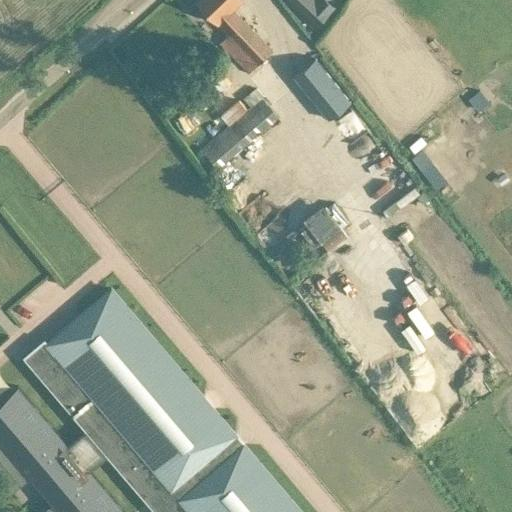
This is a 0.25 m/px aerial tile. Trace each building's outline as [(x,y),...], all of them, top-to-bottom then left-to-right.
[(196,0),(210,14),(218,22),(229,33),(220,41),(250,71),(273,49),(264,40),(232,8),(240,0),(196,0)] [(315,0),(285,0),(315,28),(329,13),(315,0)] [(315,57),(294,74),(329,118),(348,103),(351,100),(341,88),(315,57)] [(218,166),(280,115),(264,96),(202,147),(218,166)] [(314,247),(340,227),(323,204),(304,218),(307,222),(300,228),(314,247)] [(24,357),(156,511),(302,511),(111,287),(47,342),(44,339),(24,357)] [(0,423),(2,426),(0,428),(0,458),(20,482),(31,473),(55,501),(44,510),(45,511),(126,511),(91,470),(108,455),(85,428),(68,443),(18,385),(17,386),(26,397),(0,418),(0,423)]
